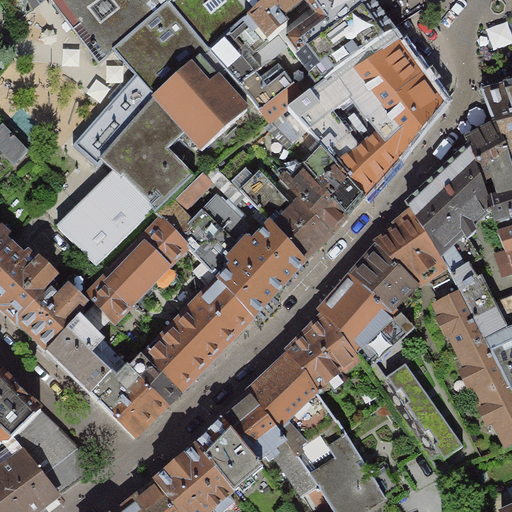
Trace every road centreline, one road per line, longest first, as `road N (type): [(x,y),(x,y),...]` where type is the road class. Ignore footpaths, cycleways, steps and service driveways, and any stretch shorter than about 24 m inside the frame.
road 1 (residential): [(129,469),(352,248),(468,106)]
road 2 (residential): [(0,342),(129,469)]
road 3 (track): [(0,25),(98,122)]
